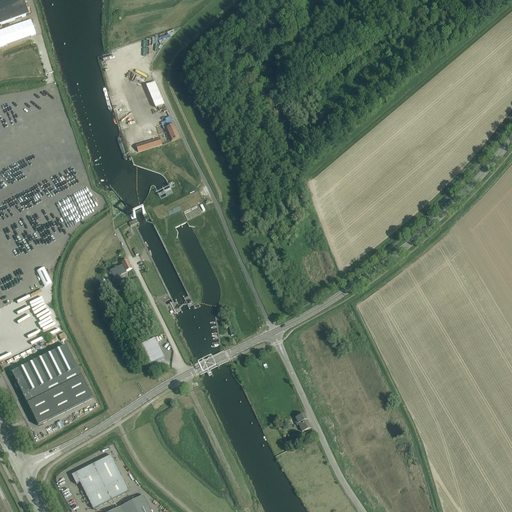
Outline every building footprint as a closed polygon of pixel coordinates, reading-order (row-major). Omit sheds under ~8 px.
[(0,0),(0,25),(8,23),(29,15),(23,0),(0,0)] [(166,108),(155,83),(155,82),(146,86),(156,108),(158,107),(159,111),(163,110),(164,112),(167,111),(166,108)] [(170,139),(171,142),(179,138),(170,117),(165,119),(166,121),(161,123),(163,129),(165,128),(166,131),(168,130),(171,138),(170,139)] [(138,153),(162,145),(160,138),(136,146),(138,153)] [(132,269),(128,260),(122,263),(123,265),(118,267),(115,266),(114,269),(110,271),(109,274),(112,275),(114,279),(117,280),(118,277),(127,273),(126,272),(132,269)] [(150,365),(164,358),(155,339),(141,346),(150,365)] [(43,347),(46,345),(48,349),(51,347),(47,340),(41,343),(43,347)] [(38,426),(92,399),(65,346),(11,373),(38,426)] [(204,359),(201,360),(209,376),(212,375),(204,359)] [(311,428),(304,414),(296,418),(297,421),(295,422),(297,426),(299,425),(302,432),(311,428)] [(129,492),(111,456),(72,476),(77,484),(80,483),(93,510),(129,492)] [(150,511),(143,496),(111,511),(150,511)]
